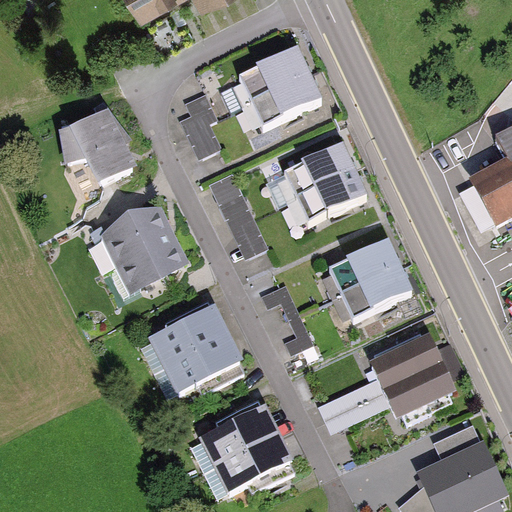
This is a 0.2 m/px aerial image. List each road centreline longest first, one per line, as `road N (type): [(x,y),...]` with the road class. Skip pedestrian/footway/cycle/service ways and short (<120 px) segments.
road 1 (residential): [(311,0),(174,71),(158,111),(336,491)]
road 2 (secondary): [(511,397),(326,0)]
